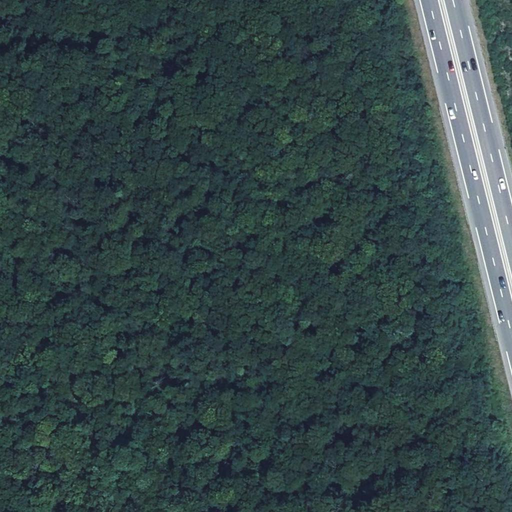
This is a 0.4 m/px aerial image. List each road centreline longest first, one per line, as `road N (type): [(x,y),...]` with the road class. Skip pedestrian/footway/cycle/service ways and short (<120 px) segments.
road 1 (motorway): [(429,0),(511,339)]
road 2 (motorway): [(511,237),(453,0)]
